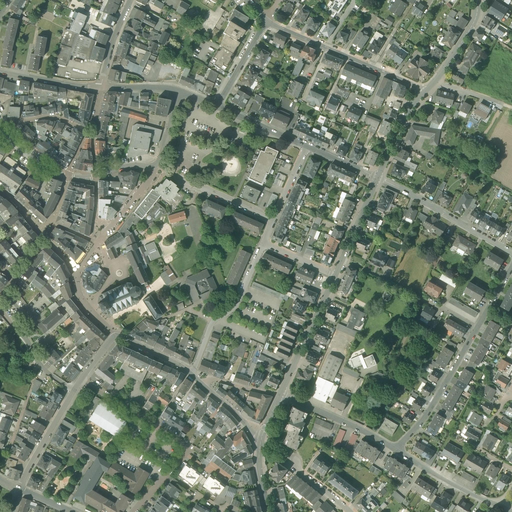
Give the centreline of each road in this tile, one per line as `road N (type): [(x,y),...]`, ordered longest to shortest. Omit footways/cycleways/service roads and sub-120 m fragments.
road 1 (residential): [(132,511),(185,446),(81,378)]
road 2 (residential): [(266,21),(422,94)]
road 3 (residential): [(377,177),(511,253)]
road 4 (residential): [(188,372),(212,321),(237,302),(263,243)]
road 5 (residential): [(395,449),(424,417),(475,327)]
road 6 (secondary): [(279,393),(335,276)]
road 7 (residential): [(279,393),(395,449)]
road 8 (residential): [(37,361),(6,455),(30,465)]
road 9 (residential): [(395,449),(500,507)]
